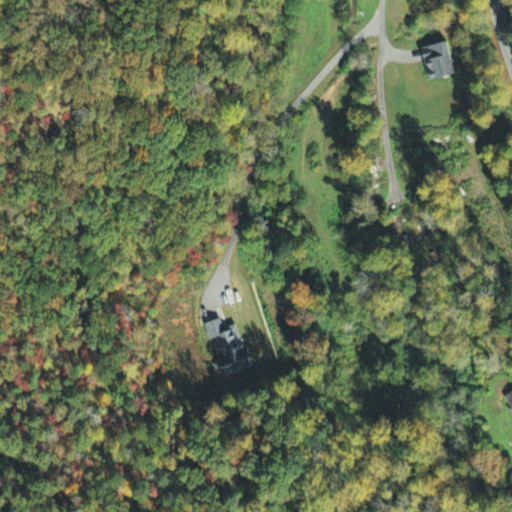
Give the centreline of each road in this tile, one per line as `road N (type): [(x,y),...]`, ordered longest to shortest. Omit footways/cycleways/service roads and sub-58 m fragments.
road 1 (residential): [(380,21),(328,66),(250,159),(232,240),(205,301)]
road 2 (residential): [(381,0),(377,76),(392,195)]
